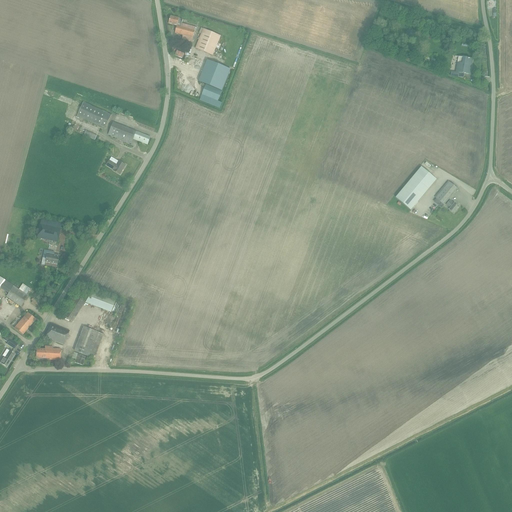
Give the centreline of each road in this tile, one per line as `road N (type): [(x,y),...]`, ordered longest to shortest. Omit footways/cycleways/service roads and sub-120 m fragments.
road 1 (unclassified): [(19,366),(256,379),(451,234),(489,175)]
road 2 (unclassified): [(33,346),(164,125),(167,69),(157,0)]
road 3 (unclassified): [(489,175),(493,71),(481,0)]
